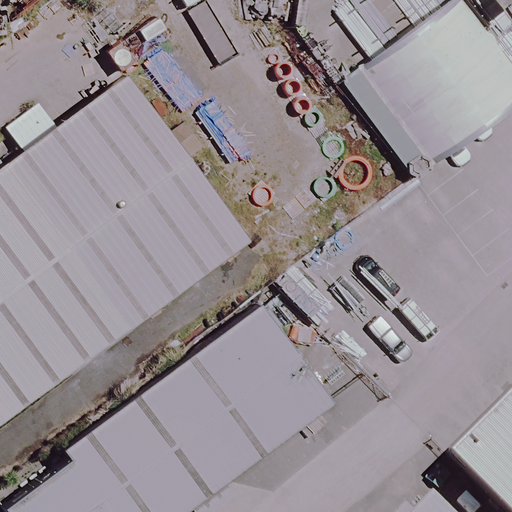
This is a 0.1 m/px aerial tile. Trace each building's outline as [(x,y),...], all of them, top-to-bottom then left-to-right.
[(511,97),(511,62),(466,0),(430,0),(332,72),(407,174),(511,97)] [(96,81),(0,151),(0,414),(222,253),(96,81)] [(385,231),(367,207),(272,276),(290,301),(385,231)] [(69,450),(4,498),(14,511),(168,511),(329,395),(259,299),(63,441),(69,450)] [(511,511),(511,383),(416,482),(447,511),(511,511)]
